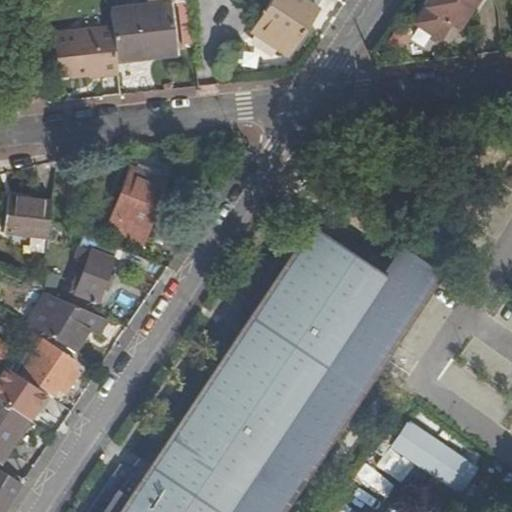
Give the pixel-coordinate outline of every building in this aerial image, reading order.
[(106,15),(108,32),(111,59),(134,57),(135,63),(172,59),(165,0),(143,0),(144,10),(106,15)] [(182,0),(184,11),(198,20),(210,0),(182,0)] [(268,0),(262,11),(251,27),(286,50),(319,0),(268,0)] [(427,0),(410,25),(435,42),(448,23),(443,19),(447,14),(460,23),(475,0),(427,0)] [(48,39),(53,83),(113,76),(112,66),(111,59),(108,32),(48,39)] [(134,57),(111,59),(112,66),(135,63),(134,57)] [(163,177),(127,163),(101,230),(137,244),(163,177)] [(4,195),(0,229),(0,232),(43,239),(45,223),(49,201),(4,195)] [(365,274),(306,235),(255,312),(367,386),(434,284),(402,260),(380,293),(361,280),(365,274)] [(67,293),(92,304),(115,250),(82,237),(71,261),(79,265),(67,293)] [(42,300),(24,326),(72,355),(87,338),(98,343),(105,328),(42,300)] [(367,386),(255,312),(148,475),(166,487),(179,496),(202,511),(282,511),(317,461),(367,386)] [(42,398),(49,403),(57,392),(62,395),(72,381),(67,377),(73,369),(38,346),(14,379),(42,398)] [(0,352),(0,369),(1,370),(2,371),(8,375),(16,363),(0,352)] [(2,371),(0,373),(0,404),(26,423),(42,398),(14,379),(8,375),(2,371)] [(26,423),(0,404),(0,458),(3,454),(8,457),(30,425),(26,423)] [(388,443),(453,487),(467,466),(403,421),(388,443)] [(166,487),(148,475),(127,507),(124,511),(125,511),(144,511),(156,495),(173,505),(179,496),(166,487)] [(0,511),(1,511),(17,489),(0,477),(0,511)] [(109,501),(101,511),(202,511),(179,496),(173,505),(156,495),(144,511),(125,511),(124,511),(109,501)] [(353,511),(345,503),(335,511),(353,511)]
